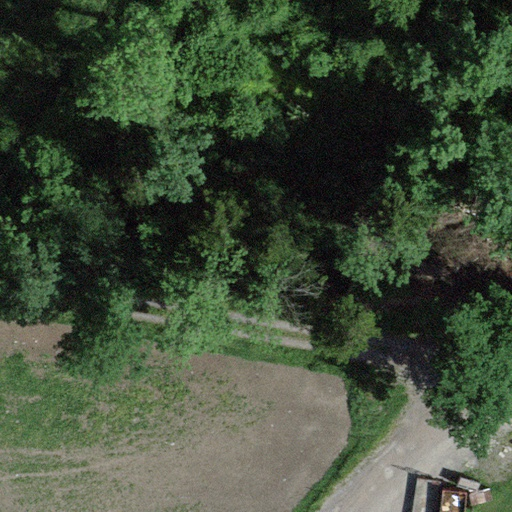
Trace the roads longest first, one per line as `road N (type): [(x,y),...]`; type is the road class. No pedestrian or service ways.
road 1 (track): [(0,285),(236,330),(434,355),(476,373)]
road 2 (track): [(334,511),(421,411),(476,373),(511,361)]
